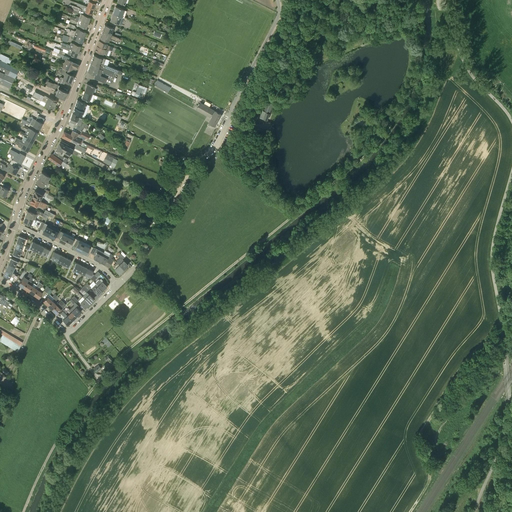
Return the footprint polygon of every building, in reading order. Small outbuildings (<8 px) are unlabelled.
[(78,3),(77,5),(83,8),(82,10),(82,11),(91,14),(93,9),(87,6),(84,5),(78,3)] [(113,14),(121,17),(124,10),(115,7),(113,14)] [(75,18),(88,23),(90,18),(83,15),(81,14),(80,17),(76,16),(75,18)] [(119,24),(121,17),(113,14),(110,21),(119,24)] [(88,23),(75,18),(71,16),(70,19),(74,21),(78,22),(77,25),(86,28),(88,23)] [(104,24),(102,31),(111,34),(113,27),(114,24),(107,22),(106,25),(104,24)] [(67,31),(84,37),(85,32),(79,29),(79,30),(76,29),(76,31),(75,30),(75,31),(67,28),(66,31),(67,31)] [(57,31),(56,35),(62,37),(62,38),(68,40),(69,36),(63,35),(63,36),(59,34),(60,32),(57,31)] [(67,31),(66,34),(73,37),(72,39),(81,43),(84,37),(67,31)] [(118,41),(119,37),(114,35),(111,34),(102,31),(99,38),(108,41),(109,38),(118,41)] [(97,45),(96,45),(108,50),(111,50),(111,51),(113,47),(106,44),(107,43),(99,40),(98,40),(97,45)] [(61,45),(78,51),(80,46),(74,44),(73,44),(71,43),(70,46),(62,43),(61,45)] [(61,45),(60,48),(63,49),(62,51),(64,52),(65,52),(67,53),(76,57),(78,51),(61,45)] [(96,45),(94,50),(95,50),(106,55),(108,50),(96,45)] [(93,54),(90,62),(114,71),(121,74),(124,75),(125,73),(122,72),(122,71),(107,65),(109,60),(105,58),(93,54)] [(77,68),(79,65),(66,59),(62,68),(73,73),(76,68),(77,68)] [(0,83),(8,87),(10,88),(11,86),(15,78),(19,69),(12,66),(9,64),(0,60),(0,83)] [(88,68),(87,71),(95,74),(94,78),(105,83),(106,78),(107,78),(108,74),(112,76),(114,71),(90,62),(88,68)] [(59,68),(58,71),(64,74),(63,78),(61,77),(58,82),(64,84),(65,80),(71,82),(74,75),(65,71),(59,68)] [(41,85),(40,87),(55,94),(55,95),(64,99),(67,92),(58,88),(59,86),(54,83),(48,81),(47,82),(44,80),(43,82),(47,83),(46,85),(45,87),(41,85)] [(168,93),(170,88),(157,80),(154,85),(168,93)] [(84,91),(95,94),(97,89),(97,87),(94,86),(86,83),(86,84),(87,84),(84,91)] [(134,96),(143,99),(147,88),(138,85),(134,96)] [(81,97),(81,98),(89,100),(90,99),(92,100),(95,94),(84,91),(82,98),(81,97)] [(48,98),(46,97),(47,96),(39,93),(37,99),(36,99),(40,101),(39,103),(44,106),(44,105),(52,109),(56,102),(48,98)] [(77,99),(72,111),(81,116),(87,104),(77,99)] [(200,103),(197,109),(211,117),(215,110),(201,102),(200,103)] [(215,126),(222,114),(216,111),(209,123),(211,124),(215,126)] [(267,120),(270,113),(264,111),(263,111),(260,118),(267,120)] [(72,112),(69,121),(70,121),(76,124),(75,128),(82,131),(85,132),(90,135),(90,134),(86,131),(88,125),(85,124),(82,122),(83,119),(82,118),(78,117),(79,116),(76,114),(74,113),(72,112)] [(31,123),(22,118),(20,122),(29,126),(30,124),(40,129),(42,123),(35,120),(33,119),(31,123)] [(25,125),(23,128),(26,130),(25,132),(25,133),(34,138),(36,135),(37,134),(38,132),(25,125)] [(21,131),(20,134),(23,136),(21,140),(31,145),(34,138),(25,133),(21,131)] [(76,138),(78,134),(72,131),(70,134),(64,131),(61,136),(70,140),(71,141),(73,137),(76,138)] [(73,137),(71,141),(78,144),(79,144),(81,145),(80,146),(83,147),(85,143),(82,142),(83,141),(82,141),(80,139),(81,136),(84,137),(87,138),(88,139),(90,135),(85,132),(82,131),(80,135),(78,134),(76,138),(73,137)] [(16,138),(14,143),(18,145),(18,146),(27,151),(28,150),(29,149),(31,145),(21,140),(16,138)] [(125,140),(122,147),(127,149),(130,142),(130,140),(128,139),(126,138),(125,140)] [(55,150),(53,154),(56,156),(65,163),(68,159),(63,156),(60,155),(61,153),(61,154),(63,151),(64,152),(67,146),(68,145),(61,141),(60,142),(55,150)] [(84,152),(86,149),(83,147),(76,144),(74,148),(84,152)] [(64,152),(65,153),(70,156),(71,153),(77,155),(80,157),(82,154),(80,153),(73,150),(73,149),(69,147),(70,146),(68,145),(67,146),(64,152)] [(11,149),(8,153),(13,156),(12,159),(9,163),(9,164),(18,169),(15,167),(17,162),(21,164),(25,156),(20,153),(19,154),(18,153),(11,149)] [(51,153),(48,158),(59,165),(60,164),(65,167),(69,170),(71,166),(65,163),(56,156),(53,154),(51,153)] [(107,154),(103,162),(110,165),(114,167),(117,160),(115,159),(114,158),(107,154)] [(18,169),(9,164),(7,167),(5,166),(5,165),(0,162),(0,161),(0,167),(5,170),(6,169),(15,174),(18,169)] [(38,178),(47,182),(50,175),(41,171),(38,178)] [(47,182),(38,178),(35,182),(43,186),(46,187),(48,183),(47,182)] [(35,190),(32,196),(40,200),(43,194),(35,190)] [(44,208),(46,204),(42,202),(40,200),(32,196),(29,202),(37,206),(38,207),(40,204),(41,205),(40,206),(44,208)] [(27,210),(25,216),(33,219),(35,213),(27,210)] [(108,223),(111,217),(106,214),(102,220),(108,223)] [(25,216),(23,222),(31,225),(33,219),(25,216)] [(52,227),(44,223),(41,229),(43,230),(42,233),(48,235),(52,227)] [(57,237),(60,231),(52,227),(48,235),(53,238),(54,236),(57,237)] [(60,231),(57,237),(59,238),(58,241),(64,244),(68,236),(69,235),(63,232),(60,231)] [(19,235),(17,242),(23,244),(25,237),(19,235)] [(68,236),(64,244),(69,246),(71,244),(73,245),(77,239),(74,237),(69,235),(68,236)] [(80,252),(85,242),(79,240),(77,239),(73,245),(76,246),(74,249),(80,252)] [(32,241),(29,247),(35,250),(38,244),(32,241)] [(17,242),(15,248),(21,250),(23,244),(17,242)] [(85,242),(80,252),(86,254),(87,252),(89,253),(93,247),(90,245),(85,242)] [(38,244),(35,250),(40,253),(43,246),(38,244)] [(43,246),(40,253),(47,256),(50,249),(43,246)] [(93,247),(90,252),(95,255),(93,258),(99,261),(101,256),(103,252),(96,248),(93,247)] [(19,256),(21,250),(15,248),(12,254),(19,256)] [(54,251),(51,258),(56,260),(59,254),(54,251)] [(101,256),(99,261),(104,264),(106,261),(108,263),(111,258),(112,256),(113,254),(110,253),(109,255),(103,252),(101,256)] [(121,267),(123,269),(128,265),(122,259),(124,257),(120,253),(117,255),(119,258),(116,261),(117,262),(119,264),(121,267)] [(62,263),(65,257),(59,254),(56,260),(62,263)] [(11,257),(8,263),(15,266),(17,260),(11,257)] [(65,257),(62,263),(68,266),(71,260),(65,257)] [(119,274),(123,269),(121,267),(119,264),(117,262),(116,261),(116,262),(113,265),(115,267),(114,269),(119,274)] [(75,262),(72,268),(78,271),(81,265),(75,262)] [(8,263),(6,269),(12,272),(15,266),(8,263)] [(81,265),(78,271),(84,274),(87,268),(81,265)] [(91,278),(94,274),(92,273),(93,271),(87,268),(84,274),(91,278)] [(6,269),(3,275),(9,278),(10,276),(13,277),(15,273),(12,272),(6,269)] [(24,276),(18,284),(23,287),(29,279),(31,276),(32,274),(29,273),(26,278),(24,276)] [(29,279),(23,287),(28,291),(32,285),(30,284),(31,281),(33,278),(31,276),(29,279)] [(96,283),(95,283),(97,286),(102,290),(107,286),(102,281),(100,279),(96,283)] [(32,285),(28,291),(33,294),(41,283),(39,282),(37,285),(35,287),(32,285)] [(41,283),(33,294),(39,298),(43,292),(39,290),(43,284),(41,283)] [(95,283),(91,288),(93,290),(97,295),(102,290),(97,286),(95,283)] [(85,294),(82,297),(84,298),(89,303),(93,299),(86,291),(86,292),(84,294),(85,294)] [(0,302),(5,305),(6,306),(9,303),(4,300),(6,297),(3,295),(3,296),(0,293),(0,302)] [(48,296),(43,301),(47,305),(52,300),(48,296)] [(84,308),(89,303),(84,298),(80,303),(84,308)] [(74,305),(70,309),(72,311),(76,316),(81,312),(76,307),(78,305),(75,302),(72,299),(70,300),(73,303),(73,304),(74,305)] [(52,300),(47,305),(52,309),(56,304),(52,300)] [(58,302),(56,304),(52,309),(56,314),(61,309),(62,310),(64,307),(63,307),(66,304),(64,302),(61,300),(58,302)] [(67,325),(72,320),(67,316),(65,314),(62,311),(60,313),(65,318),(63,320),(67,325)] [(76,316),(72,311),(67,316),(72,320),(76,316)] [(0,333),(2,334),(20,345),(22,342),(0,328),(0,333)] [(0,341),(18,352),(20,345),(2,334),(0,337),(0,341)]
